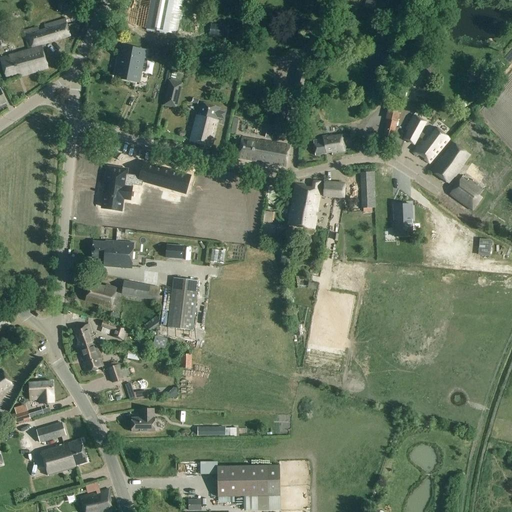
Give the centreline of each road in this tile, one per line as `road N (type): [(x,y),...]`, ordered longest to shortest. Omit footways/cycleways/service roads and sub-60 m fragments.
road 1 (residential): [(72,114),(270,173),(375,158),(437,192)]
road 2 (unclassified): [(56,329),(72,114)]
road 3 (tertiary): [(129,511),(55,355),(56,329)]
